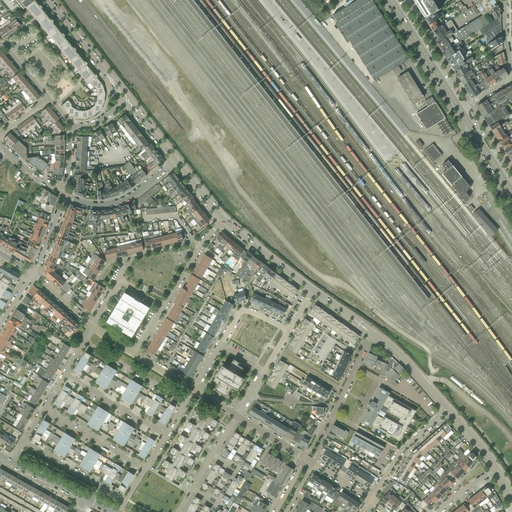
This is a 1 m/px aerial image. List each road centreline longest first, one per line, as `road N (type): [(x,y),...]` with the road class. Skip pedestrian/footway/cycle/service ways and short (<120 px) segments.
road 1 (track): [(316,273),(353,290),(426,348),(432,375)]
road 2 (residential): [(193,389),(241,311),(288,331)]
road 3 (secondary): [(460,111),(391,0)]
road 4 (unclassified): [(126,99),(47,0)]
road 5 (residential): [(174,160),(116,203),(64,195)]
